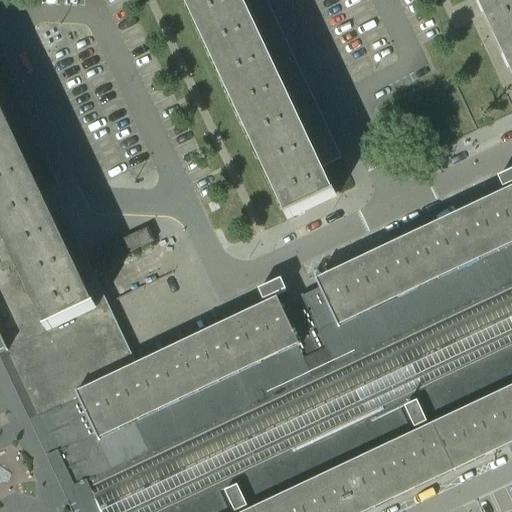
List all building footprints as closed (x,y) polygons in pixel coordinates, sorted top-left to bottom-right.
[(184,0),(287,220),(335,197),(322,168),(341,159),(299,69),(266,0),(184,0)] [(511,0),(476,0),(511,76),(511,0)] [(0,208),(40,190),(0,105),(0,58),(5,56),(0,44),(0,208)] [(504,190),(505,190),(510,187),(511,186),(511,172),(498,179),(504,190)] [(0,231),(3,236),(7,234),(11,241),(54,220),(44,197),(40,190),(0,208),(0,231)] [(511,196),(509,198),(319,288),(301,296),(299,297),(281,306),(275,308),(269,311),(138,374),(64,216),(54,220),(11,241),(7,234),(3,236),(0,237),(0,337),(6,351),(54,452),(60,465),(76,499),(88,493),(96,490),(117,479),(318,384),(337,376),(511,293),(511,196)] [(128,255),(154,242),(148,229),(122,242),(128,255)] [(259,292),(264,303),(265,302),(271,299),(287,292),(282,281),(259,292)] [(511,293),(337,376),(318,384),(117,479),(96,490),(88,493),(76,499),(82,511),(155,511),(297,445),(375,409),(406,394),(511,344),(511,293)] [(374,511),(445,479),(511,447),(511,344),(406,394),(375,409),(297,445),(155,511),(374,511)]
